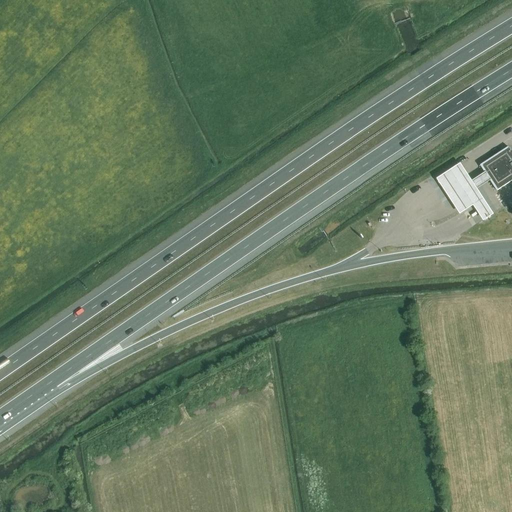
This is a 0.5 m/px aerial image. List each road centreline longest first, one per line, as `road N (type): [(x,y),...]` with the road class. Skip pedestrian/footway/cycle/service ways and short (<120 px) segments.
road 1 (motorway): [(511,26),(0,371)]
road 2 (motorway): [(46,386),(511,70)]
road 3 (motorway): [(46,386),(64,387),(201,318),(324,274)]
